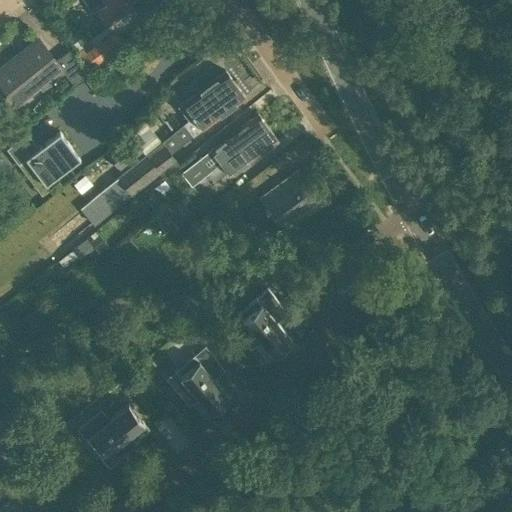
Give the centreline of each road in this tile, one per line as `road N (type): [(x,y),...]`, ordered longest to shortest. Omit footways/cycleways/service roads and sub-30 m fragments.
road 1 (residential): [(414,215),(348,264),(317,348),(117,511)]
road 2 (track): [(189,511),(461,294)]
road 3 (secondary): [(414,215),(308,0)]
road 4 (secondary): [(511,376),(414,215)]
road 5 (residential): [(230,0),(324,128)]
